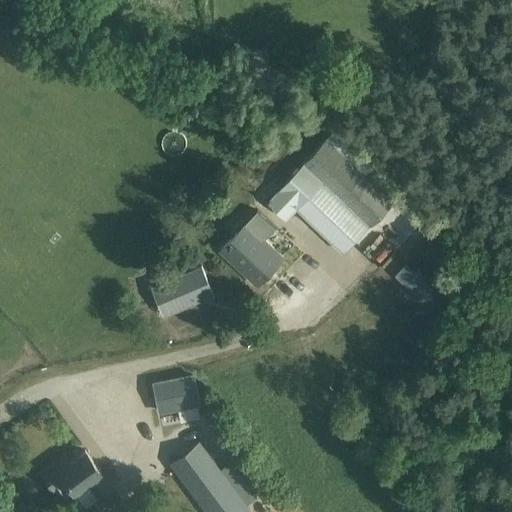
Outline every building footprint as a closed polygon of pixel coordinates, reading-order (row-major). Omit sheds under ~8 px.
[(327,137),(268,200),(288,218),(298,207),(345,251),(393,199),(381,188),(363,171),(327,137)] [(246,224),(222,249),(243,269),(258,283),(282,257),(264,240),(276,227),(257,210),(245,223),(246,224)] [(375,232),(364,252),(385,264),(396,244),(375,232)] [(182,402),(151,426),(168,450),(200,426),(182,402)] [(252,511),(199,441),(171,462),(207,511),(252,511)] [(114,488),(86,449),(70,461),(65,454),(42,471),(55,488),(56,488),(64,499),(89,481),(101,497),(114,488)]
